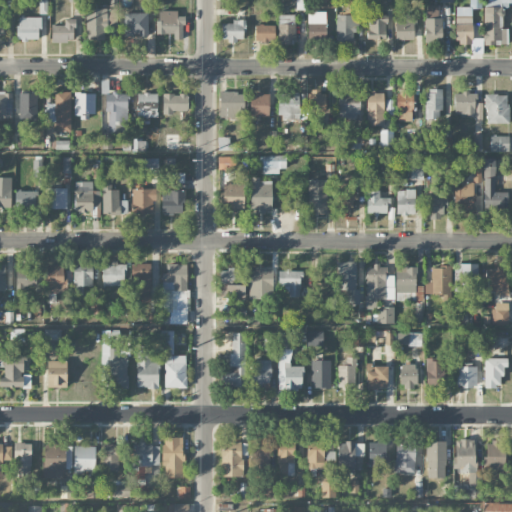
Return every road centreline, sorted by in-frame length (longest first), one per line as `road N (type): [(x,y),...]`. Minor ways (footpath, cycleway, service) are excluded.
road 1 (residential): [(511,417),(0,413)]
road 2 (residential): [(511,68),(0,65)]
road 3 (residential): [(511,242),(0,241)]
road 4 (residential): [(205,511),(206,0)]
